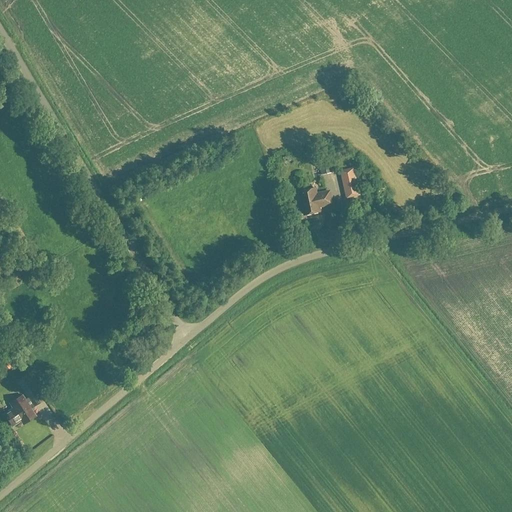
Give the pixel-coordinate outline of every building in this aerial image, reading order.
[(332,173),(328,156),(318,158),(322,175),(332,173)] [(340,171),(346,199),(360,196),(354,168),(340,171)] [(302,202),(304,215),(320,212),(319,206),(323,206),(332,204),(330,192),(317,194),(315,189),(299,192),(300,194),(299,195),(298,196),(299,201),(300,202),(302,202)] [(8,361),(2,365),(6,371),(11,367),(8,361)] [(45,400),(29,374),(18,381),(29,398),(4,414),(13,427),(21,422),(23,425),(36,417),(31,409),(45,400)]
